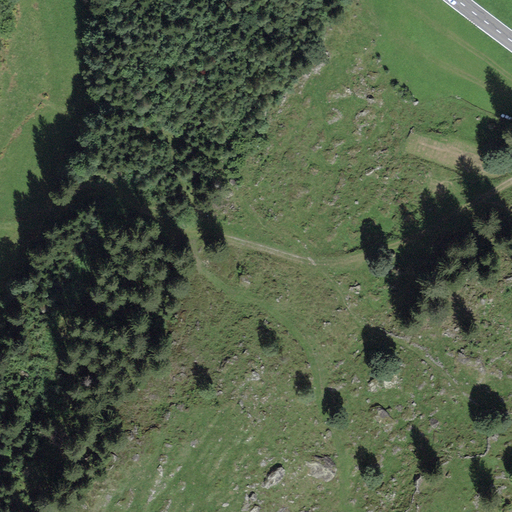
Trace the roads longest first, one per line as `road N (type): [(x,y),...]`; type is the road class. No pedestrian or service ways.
road 1 (track): [(317,264),(232,200),(207,158),(174,132),(114,104),(85,111),(39,98),(0,48)]
road 2 (track): [(317,264),(184,228),(110,191),(85,188),(45,219),(0,225)]
road 3 (track): [(350,511),(303,343),(288,324),(202,269),(195,231)]
road 4 (track): [(511,180),(411,237),(317,264)]
